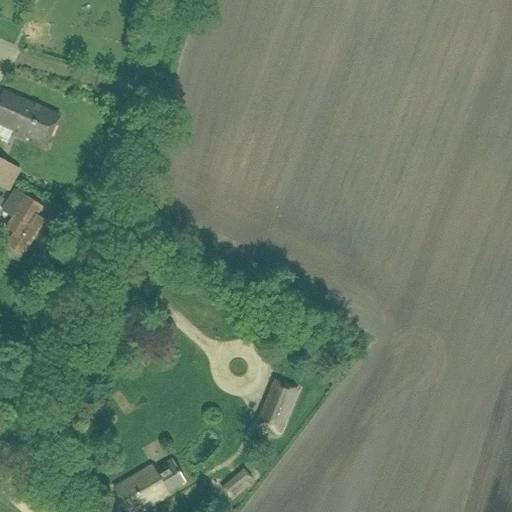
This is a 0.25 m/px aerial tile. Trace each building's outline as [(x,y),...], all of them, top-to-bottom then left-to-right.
[(4,91),(0,99),(0,125),(46,145),(59,115),(4,91)] [(0,185),(9,190),(19,172),(0,160),(0,185)] [(13,233),(1,252),(18,262),(44,221),(36,216),(41,208),(14,191),(1,211),(12,218),(6,228),(13,233)] [(296,389),(273,381),(256,425),(278,434),(296,389)] [(147,469),(114,488),(128,511),(138,511),(163,498),(162,495),(183,482),(171,461),(149,474),(147,469)] [(220,489),(231,502),(254,482),(243,469),(220,489)]
